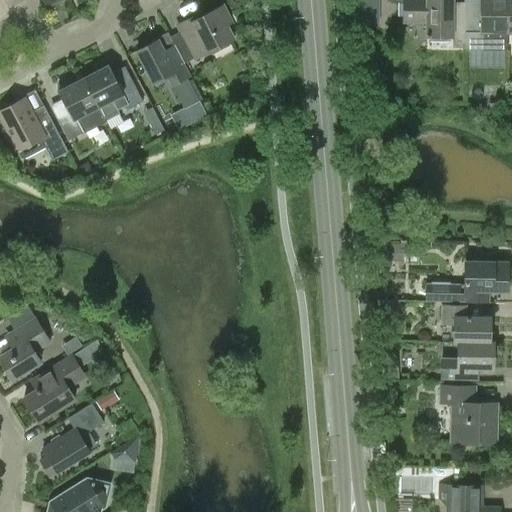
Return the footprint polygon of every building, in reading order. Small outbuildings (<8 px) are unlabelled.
[(63,0),(42,0),(47,8),(63,0)] [(426,23),(427,0),(403,0),(403,22),(426,23)] [(427,0),(426,23),(426,36),(452,36),(465,36),(465,21),(465,8),(452,8),(452,0),(427,0)] [(465,21),(465,36),(464,48),(481,48),(481,33),(507,33),(507,0),(480,0),(480,21),(465,21)] [(177,26),(195,60),(233,40),(226,26),(231,23),(223,7),(196,21),(195,17),(177,26)] [(188,81),(187,79),(190,77),(189,75),(185,66),(182,62),(172,67),(158,41),(155,42),(153,39),(150,38),(138,44),(137,48),(139,51),(136,52),(153,84),(167,77),(169,81),(166,82),(174,96),(176,95),(184,109),(192,105),(197,113),(207,107),(192,79),(188,81)] [(124,67),(112,73),(108,66),(106,67),(104,62),(91,69),(93,74),(83,79),(105,122),(119,115),(116,110),(124,106),(127,110),(142,102),(124,67)] [(58,92),(62,99),(50,106),(68,141),(105,122),(83,79),(73,85),(71,79),(58,86),(60,91),(58,92)] [(44,107),(31,113),(24,99),(0,111),(0,118),(5,127),(2,129),(1,133),(3,138),(7,139),(10,137),(17,152),(22,160),(45,148),(51,161),(68,152),(44,107)] [(466,262),(466,284),(425,283),(425,301),(489,302),(489,290),(507,290),(508,263),(466,262)] [(459,343),(491,344),(491,318),(466,318),(467,308),(443,307),(442,325),(455,325),(454,343),(459,343)] [(13,333),(20,344),(0,356),(0,361),(12,380),(41,363),(35,352),(50,343),(35,319),(13,333)] [(458,360),(446,360),(440,360),(440,379),(470,379),(470,369),(494,369),(494,344),(491,344),(459,343),(458,360)] [(29,381),(36,391),(24,399),(39,423),(75,400),(68,389),(86,378),(72,354),(29,381)] [(476,388),(442,387),(441,404),(452,404),(451,443),(494,444),(494,429),(497,429),(497,404),(475,403),(476,388)] [(42,449),(47,457),(40,461),(50,477),(57,473),(73,463),(90,453),(80,438),(103,423),(92,404),(67,419),(74,430),(42,449)] [(101,511),(108,486),(88,481),(51,505),(49,511),(101,511)] [(481,487),(448,486),(438,486),(438,500),(447,506),(447,511),(499,511),(499,509),(481,508),(481,487)]
